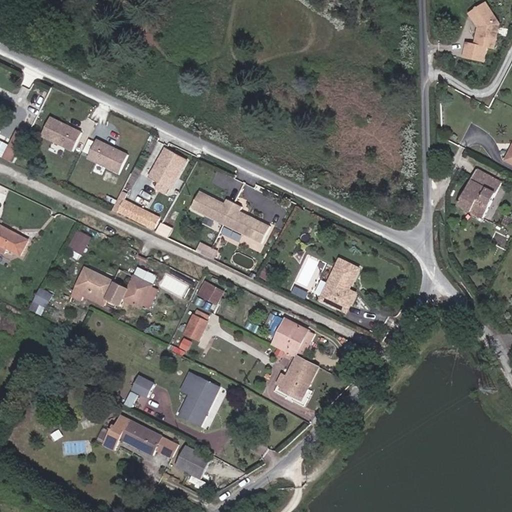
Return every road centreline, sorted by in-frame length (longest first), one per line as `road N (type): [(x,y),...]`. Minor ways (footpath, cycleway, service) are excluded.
road 1 (unclassified): [(427,258),(0,51)]
road 2 (residential): [(0,167),(394,352)]
road 3 (unclassified): [(224,511),(296,460),(394,352)]
road 4 (residential): [(426,208),(421,0)]
road 5 (unclassified): [(426,208),(511,46)]
